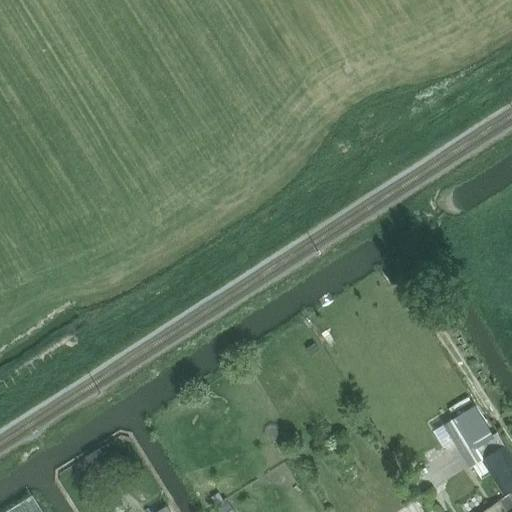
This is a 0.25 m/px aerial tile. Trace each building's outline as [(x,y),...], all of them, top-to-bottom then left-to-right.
[(448,425),(437,431),(449,453),(460,447),(448,425)] [(496,433),(463,453),(472,467),(483,461),(482,460),(504,446),(496,433)] [(511,488),(511,458),(504,446),(482,460),(483,461),(503,494),(511,488)] [(106,460),(100,449),(86,457),(93,468),(106,460)] [(414,472),(430,488),(450,468),(433,452),(414,472)] [(500,501),(508,511),(511,511),(511,495),(511,494),(500,501)] [(5,511),(43,511),(33,495),(5,511)] [(508,511),(500,501),(484,511),(508,511)]
